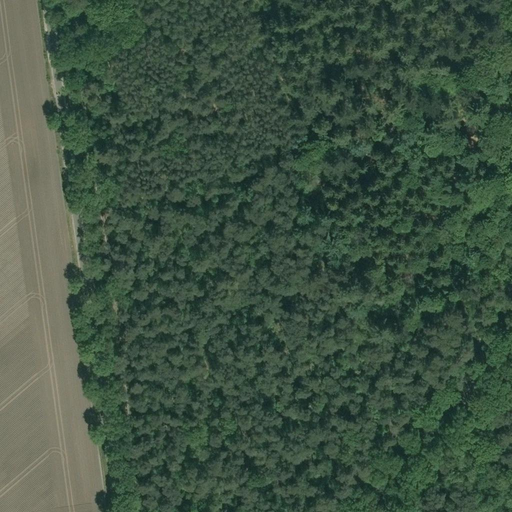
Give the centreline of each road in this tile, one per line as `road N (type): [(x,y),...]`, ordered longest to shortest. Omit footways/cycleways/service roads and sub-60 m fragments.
road 1 (unclassified): [(118,511),(47,0)]
road 2 (tertiary): [(358,511),(511,350)]
